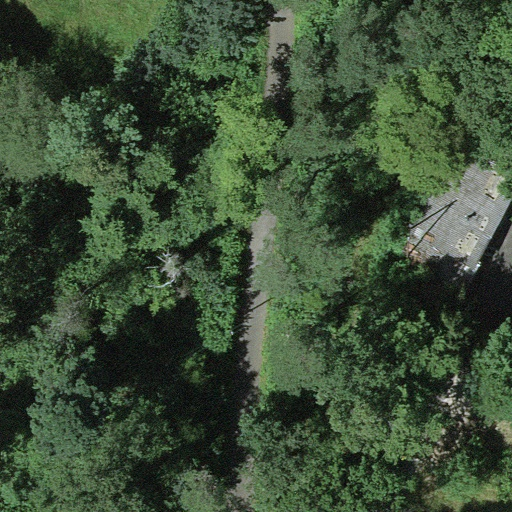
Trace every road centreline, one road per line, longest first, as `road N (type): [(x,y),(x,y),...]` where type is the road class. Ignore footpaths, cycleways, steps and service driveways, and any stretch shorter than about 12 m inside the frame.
road 1 (residential): [(280,0),(239,511)]
road 2 (track): [(289,511),(361,249),(404,159),(511,77)]
